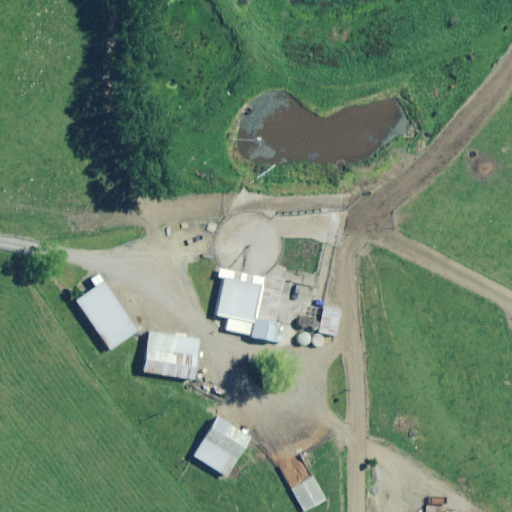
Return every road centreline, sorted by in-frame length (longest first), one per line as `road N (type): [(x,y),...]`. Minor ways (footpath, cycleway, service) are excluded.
road 1 (track): [(362,410),(259,361),(126,269),(0,239)]
road 2 (track): [(358,511),(380,213)]
road 3 (track): [(380,213),(175,211),(126,269)]
road 4 (track): [(380,213),(511,76)]
road 5 (track): [(380,213),(511,285)]
